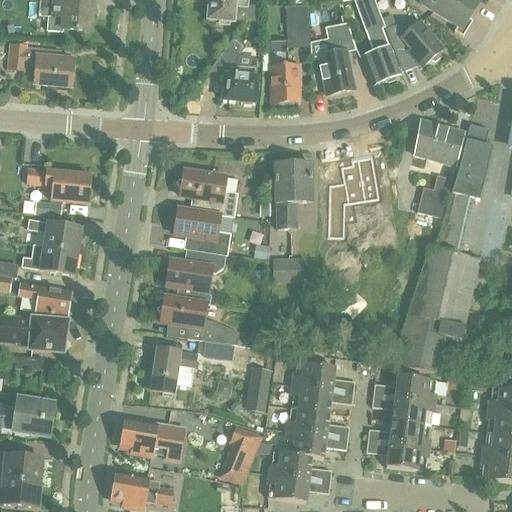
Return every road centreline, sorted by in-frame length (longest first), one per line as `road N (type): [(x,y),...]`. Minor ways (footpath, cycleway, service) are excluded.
road 1 (tertiary): [(89,511),(91,451),(146,132)]
road 2 (residential): [(495,62),(423,104),(348,129),(146,132)]
road 3 (residential): [(146,132),(0,118)]
road 4 (tertiary): [(146,132),(155,0)]
road 5 (residential): [(478,511),(474,504),(363,491)]
